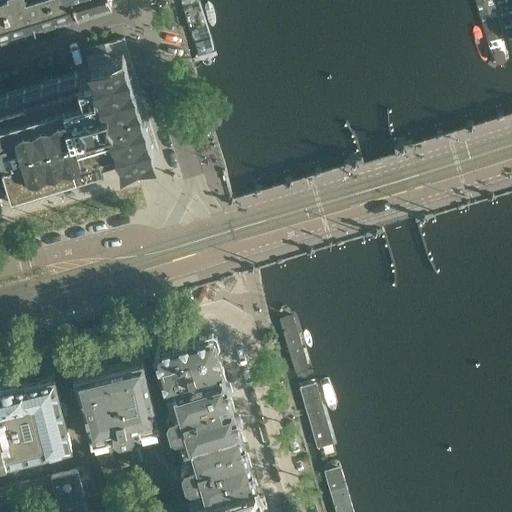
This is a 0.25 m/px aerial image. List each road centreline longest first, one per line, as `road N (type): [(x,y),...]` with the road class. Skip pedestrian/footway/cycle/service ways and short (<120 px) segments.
road 1 (tertiary): [(0,324),(511,165)]
road 2 (residential): [(58,347),(198,310),(242,322),(299,511)]
road 3 (unclassified): [(511,144),(163,252)]
road 4 (residential): [(143,11),(190,165),(189,192),(163,252)]
road 5 (residential): [(100,511),(58,347)]
road 6 (unclassified): [(163,252),(77,254),(0,270)]
road 7 (residential): [(143,11),(0,55)]
